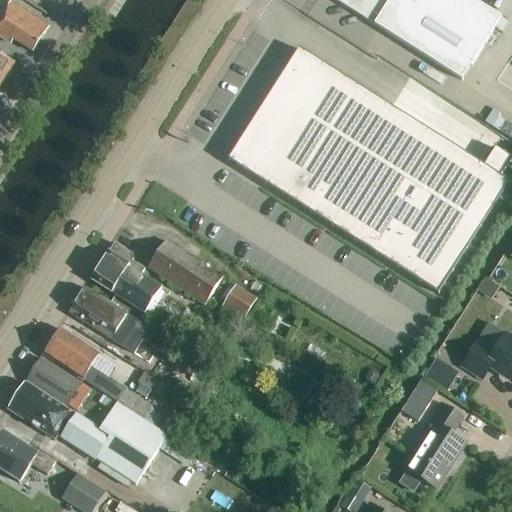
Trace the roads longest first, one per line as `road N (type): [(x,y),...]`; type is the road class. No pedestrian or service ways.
road 1 (primary): [(0,355),(227,0)]
road 2 (unclassified): [(0,142),(89,0)]
